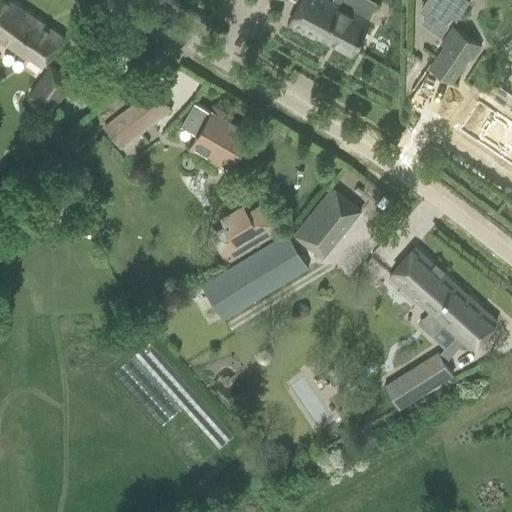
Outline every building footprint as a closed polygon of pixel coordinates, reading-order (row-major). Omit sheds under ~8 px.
[(7,0),(0,0),(0,41),(24,58),(25,56),(41,67),(61,37),(7,0)] [(294,0),(299,2),(288,22),(314,36),(315,33),(351,53),(369,21),(328,0),(294,0)] [(424,0),(419,9),(426,13),(421,21),(440,34),(447,23),(443,20),(448,13),(455,18),(466,0),(424,0)] [(480,46),(453,27),(440,44),(443,46),(428,67),(451,82),(468,57),(471,59),(480,46)] [(30,96),(51,110),(70,80),(50,67),(30,96)] [(193,102),(180,124),(197,134),(194,140),(209,149),(204,156),(228,170),(239,152),(249,135),(210,112),(193,102)] [(511,123),(480,102),(460,131),(511,167),(511,123)] [(103,128),(119,148),(150,125),(134,104),(103,128)] [(332,187),(319,202),(292,236),(320,260),(361,210),(332,187)] [(246,210),(222,224),(224,226),(238,251),(225,259),(230,268),(281,237),(264,208),(250,217),(246,210)] [(230,268),(199,286),(219,319),(304,268),(285,235),(281,237),(230,268)] [(444,360),(462,343),(470,350),(496,321),(414,247),(388,276),(455,337),(446,348),(383,385),(397,408),(452,374),(444,360)] [(302,338),(293,321),(271,333),(281,350),(302,338)] [(258,349),(257,353),(259,357),(263,358),(266,357),(268,353),(266,349),(262,348),(258,349)] [(326,370),(338,387),(349,379),(348,376),(355,372),(356,365),(353,360),(347,359),(338,364),(337,362),(326,370)] [(204,407),(190,420),(218,450),(232,436),(204,407)]
